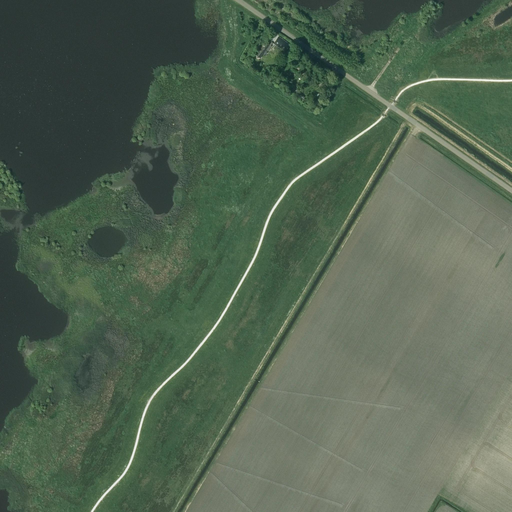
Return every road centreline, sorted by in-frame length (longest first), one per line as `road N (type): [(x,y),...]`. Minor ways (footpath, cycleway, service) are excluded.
road 1 (unclassified): [(511,190),(237,0)]
road 2 (unknown): [(403,114),(422,100),(511,163)]
